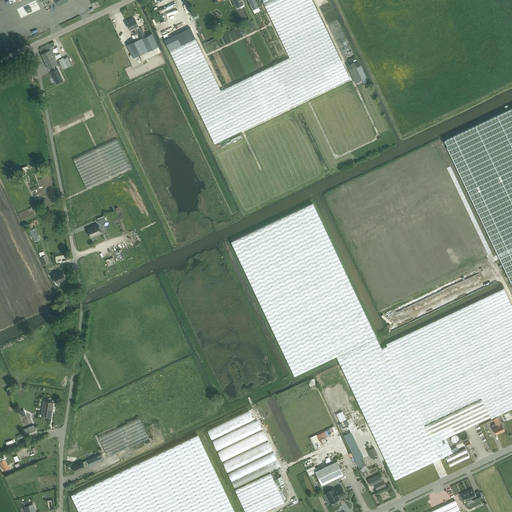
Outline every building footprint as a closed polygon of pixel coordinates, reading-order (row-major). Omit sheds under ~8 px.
[(243,5),(241,0),(233,0),(237,8),(243,5)] [(255,0),(248,0),(255,13),(261,10),(255,0)] [(312,0),(261,0),(265,6),(289,57),(252,75),(272,116),(309,98),(301,81),(342,61),(312,0)] [(135,27),(141,39),(127,45),(124,47),(126,52),(129,51),(133,58),(148,51),(148,52),(158,47),(152,34),(146,37),(142,28),(140,29),(138,26),(135,20),(127,24),(130,29),(135,27)] [(331,33),(340,29),(338,24),(329,28),(331,33)] [(175,35),(179,42),(167,48),(185,86),(214,144),(272,116),(252,75),(221,91),(212,73),(194,35),(193,35),(190,28),(175,35)] [(50,50),(41,55),(48,69),(57,65),(50,50)] [(62,69),(67,67),(64,59),(63,58),(58,60),(62,69)] [(351,76),(359,72),(354,63),(347,66),(351,76)] [(63,80),(58,69),(50,73),(51,76),(52,76),(56,83),(63,80)] [(360,79),(360,80),(362,79),(359,72),(351,76),(354,82),(360,79)] [(511,113),(444,141),(508,285),(511,283),(511,285),(511,113)] [(117,139),(73,160),(87,189),(131,168),(117,139)] [(313,203),(231,242),(294,376),(336,356),(395,480),(453,452),(446,438),(490,417),(491,419),(511,408),(511,306),(504,289),(386,344),(387,346),(381,348),(313,203)] [(101,233),(98,224),(87,229),(90,238),(101,233)] [(34,227),(29,229),(34,242),(40,240),(34,227)] [(66,280),(63,273),(62,272),(57,275),(56,272),(52,274),(57,283),(62,280),(63,281),(66,280)] [(43,402),(41,417),(51,418),(53,403),(43,402)] [(493,419),(495,424),(492,426),(496,434),(505,430),(502,425),(498,417),(493,419)] [(109,458),(133,447),(149,439),(140,418),(99,438),(106,452),(109,458)] [(22,431),(25,437),(36,432),(33,426),(22,431)] [(70,495),(78,511),(234,511),(198,435),(159,454),(157,455),(156,454),(70,495)] [(318,455),(333,449),(329,439),(304,449),(301,444),(298,446),(304,459),(318,454),(318,455)] [(367,451),(370,458),(377,454),(374,447),(367,451)] [(274,453),(228,472),(233,484),(279,465),(274,453)] [(103,460),(101,454),(72,466),(75,472),(86,468),(85,466),(89,464),(89,466),(103,460)] [(9,468),(5,459),(0,461),(0,463),(3,471),(9,468)] [(337,461),(315,471),(321,485),(343,475),(337,461)] [(235,490),(245,511),(265,511),(284,503),(271,474),(235,490)] [(380,474),(368,480),(371,486),(374,485),(377,491),(386,486),(380,474)] [(345,494),(345,493),(342,487),(335,490),(334,489),(326,493),(330,503),(333,502),(334,503),(335,503),(336,503),(337,502),(337,500),(339,499),(338,497),(345,494)] [(473,489),(462,494),(465,502),(472,499),(474,502),(483,498),(480,491),(475,493),(473,489)] [(460,511),(459,509),(455,500),(429,511),(460,511)]
